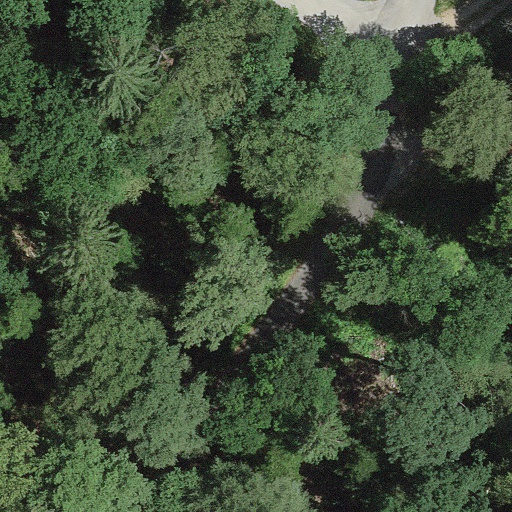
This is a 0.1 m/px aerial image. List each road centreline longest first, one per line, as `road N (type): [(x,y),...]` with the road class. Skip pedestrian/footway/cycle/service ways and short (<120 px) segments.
road 1 (track): [(141,511),(239,388),(354,185),(419,0)]
road 2 (track): [(301,0),(401,57),(480,0)]
